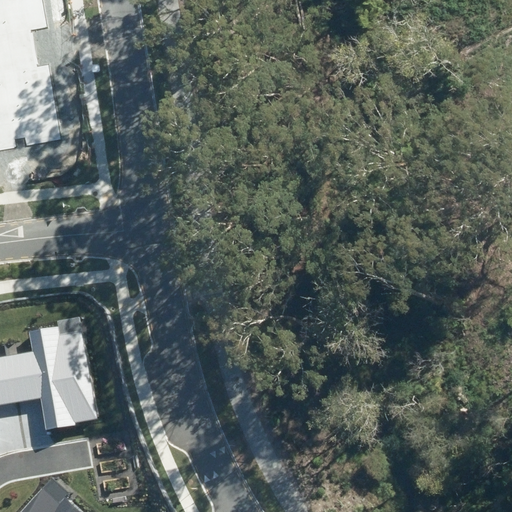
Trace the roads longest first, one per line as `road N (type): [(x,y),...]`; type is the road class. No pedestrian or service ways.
road 1 (residential): [(157,231),(172,341),(192,412),(239,511)]
road 2 (residential): [(124,0),(157,231)]
road 3 (residential): [(157,231),(0,243)]
